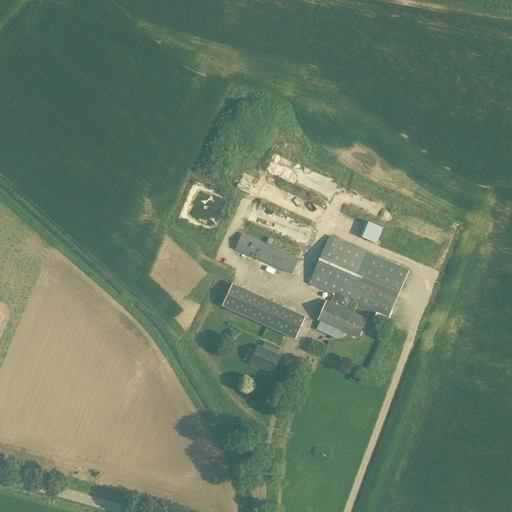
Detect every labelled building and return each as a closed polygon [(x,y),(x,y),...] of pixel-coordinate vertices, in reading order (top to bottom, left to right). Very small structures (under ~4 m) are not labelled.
[(371,221),(364,238),(378,244),(385,227),(371,221)] [(292,275),(299,258),(276,249),(242,234),(235,250),(292,275)] [(330,237),(309,284),(340,298),(336,305),(326,301),(317,320),(358,339),(367,319),(352,313),(356,303),(388,317),(408,271),(330,237)] [(309,322),(238,290),(229,311),(285,336),(299,343),(309,322)] [(265,342),(262,349),(258,347),(251,364),(273,374),(280,357),(276,356),(280,348),(265,342)]
